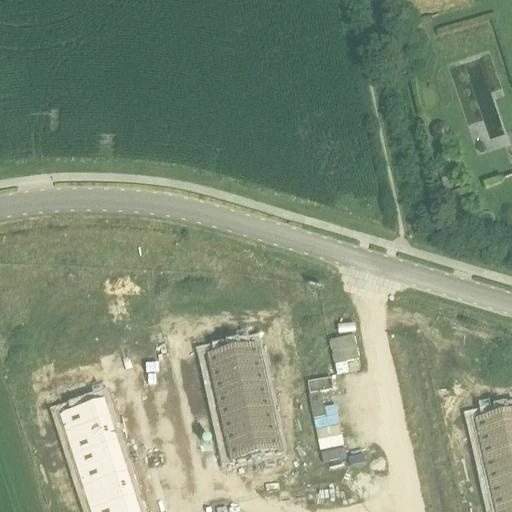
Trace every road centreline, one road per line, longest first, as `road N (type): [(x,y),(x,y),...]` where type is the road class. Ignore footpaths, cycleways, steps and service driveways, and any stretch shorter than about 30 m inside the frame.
road 1 (tertiary): [(370,264),(170,206),(72,199),(0,207)]
road 2 (residential): [(370,264),(366,303),(406,496)]
road 3 (residential): [(172,511),(141,391),(122,378)]
road 4 (tertiary): [(511,304),(370,264)]
